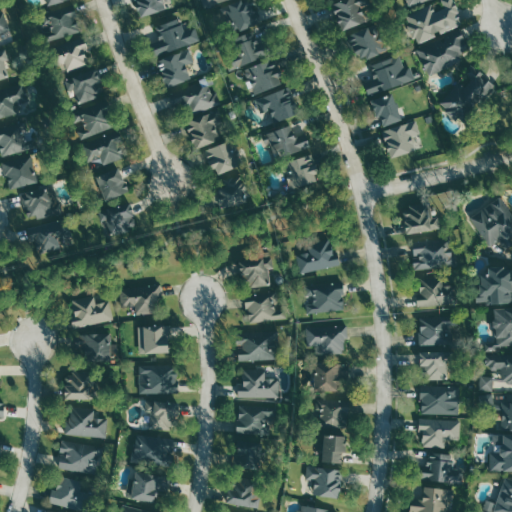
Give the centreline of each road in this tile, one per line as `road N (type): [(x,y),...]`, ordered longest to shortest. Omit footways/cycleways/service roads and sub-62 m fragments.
road 1 (tertiary): [(380,511),(392,380),(374,230),(350,135),(294,0)]
road 2 (residential): [(191,511),(207,414),(202,300)]
road 3 (residential): [(103,0),(170,179)]
road 4 (residential): [(15,511),(31,453),(34,341)]
road 5 (residential): [(363,194),(511,160)]
